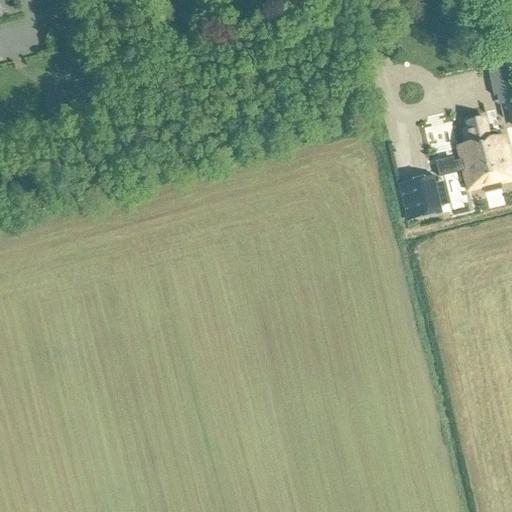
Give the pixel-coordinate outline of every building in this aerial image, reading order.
[(500,103),(511,101),(511,67),(495,71),(500,103)] [(98,80),(64,88),(70,115),(105,107),(98,80)] [(0,117),(11,116),(6,88),(0,89),(0,117)] [(453,162),(437,166),(437,168),(440,179),(456,175),(456,174),(464,172),(466,183),(468,191),(483,188),(484,192),(488,192),(497,191),(502,188),(501,184),(511,181),(511,167),(505,137),(502,138),(489,141),(484,120),(468,124),(469,130),(464,131),(467,146),(458,148),(461,162),(453,164),(453,162)] [(442,213),(434,178),(400,186),(408,221),(442,213)]
